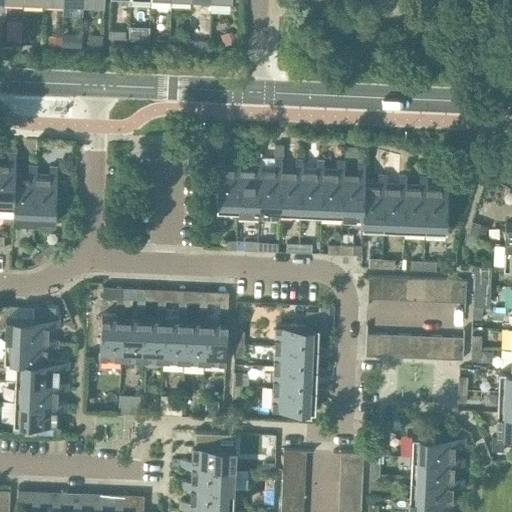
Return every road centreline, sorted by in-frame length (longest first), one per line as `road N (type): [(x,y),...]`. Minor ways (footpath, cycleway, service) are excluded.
road 1 (residential): [(0,464),(136,471),(139,422),(342,430),(347,316)]
road 2 (residential): [(347,316),(347,287),(323,270),(89,261)]
road 3 (tertiary): [(255,93),(511,104)]
road 4 (residential): [(89,261),(98,86)]
road 5 (tertiary): [(98,86),(255,93)]
road 6 (residential): [(347,316),(467,320)]
